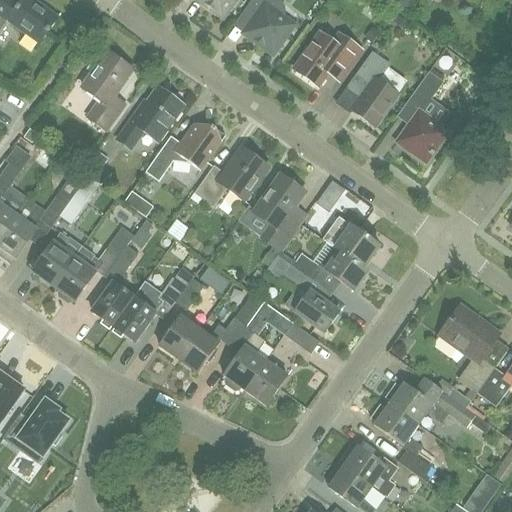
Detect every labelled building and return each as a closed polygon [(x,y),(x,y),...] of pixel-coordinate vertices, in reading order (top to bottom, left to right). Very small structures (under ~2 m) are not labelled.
[(0,0),(0,33),(8,22),(40,45),(59,18),(32,0),(22,0),(20,3),(15,0),(0,0)] [(195,0),(223,21),(237,0),(195,0)] [(280,0),(252,0),(241,17),(252,25),(244,36),(273,56),(296,24),(284,15),(285,10),(280,2),(280,0)] [(339,82),(345,74),(361,52),(339,36),(333,44),(320,35),(294,71),(318,88),(328,74),(339,82)] [(361,99),(352,112),(375,129),(398,96),(376,81),(388,64),(372,53),(346,91),(357,99),(358,97),(361,99)] [(133,71),(128,67),(110,54),(84,90),(101,102),(88,119),(107,133),(126,105),(115,96),(133,71)] [(444,84),(430,74),(411,99),(425,110),(444,84)] [(118,141),(128,148),(131,150),(143,134),(157,143),(182,108),(157,90),(142,111),(140,110),(127,128),(118,141)] [(439,125),(423,114),(419,111),(396,144),(426,166),(450,133),(449,133),(458,120),(448,113),(439,125)] [(171,138),(145,174),(158,184),(172,164),(192,167),(200,173),(225,138),(213,129),(192,128),(180,145),(171,138)] [(32,145),(38,136),(30,130),(24,139),(32,145)] [(214,167),(193,195),(213,209),(227,191),(242,202),(267,168),(243,150),(225,175),(214,167)] [(88,178),(100,187),(109,175),(101,170),(109,161),(98,152),(82,174),(88,178)] [(0,178),(0,192),(5,195),(10,188),(21,173),(10,165),(0,178)] [(261,239),(280,253),(307,217),(295,208),(305,195),(281,177),(254,214),(271,226),(261,239)] [(60,218),(61,218),(73,227),(100,187),(88,178),(72,200),(60,218)] [(72,200),(60,192),(46,213),(40,220),(40,221),(52,229),(60,218),(72,200)] [(153,220),(159,208),(136,194),(129,206),(153,220)] [(0,241),(23,208),(5,195),(0,201),(0,241)] [(18,261),(31,242),(39,232),(35,229),(40,221),(40,220),(23,208),(0,241),(0,255),(14,265),(17,261),(18,261)] [(324,242),(339,253),(363,270),(379,248),(351,228),(340,220),(324,242)] [(138,245),(150,251),(159,233),(146,227),(138,245)] [(122,229),(99,262),(95,259),(88,269),(75,259),(54,288),(60,292),(58,294),(59,299),(68,305),(72,304),(74,302),(76,303),(97,274),(105,280),(128,248),(135,238),(122,229)] [(54,288),(75,259),(62,250),(69,240),(61,234),(34,273),(54,288)] [(128,248),(105,280),(113,286),(93,314),(114,330),(136,298),(128,292),(122,288),(129,278),(124,274),(138,255),(128,248)] [(353,293),(368,273),(363,270),(339,253),(325,273),(353,293)] [(277,256),(312,282),(321,269),(301,254),(292,266),(277,256)] [(285,306),(315,328),(324,335),(339,314),(310,293),(312,290),(308,288),(312,282),(277,256),(267,270),(296,292),(285,306)] [(205,282),(228,297),(235,286),(212,271),(205,282)] [(186,289),(184,288),(173,279),(159,298),(158,298),(150,309),(136,298),(114,330),(135,345),(155,316),(162,321),(175,304),(186,289)] [(193,279),(186,289),(175,304),(186,313),(204,287),(193,279)] [(252,295),(235,320),(246,328),(245,330),(246,330),(265,304),(252,295)] [(238,394),(241,390),(246,393),(267,363),(256,355),(265,342),(258,337),(275,312),(265,304),(246,330),(253,335),(224,377),(227,380),(224,384),(225,385),(237,394),(238,394)] [(483,360),(497,341),(500,335),(486,325),(486,326),(474,318),(475,317),(461,307),(440,337),(472,361),(458,380),(478,394),(496,369),(483,360)] [(160,347),(179,361),(200,332),(181,318),(160,347)] [(312,354),(319,343),(292,324),(284,335),(312,354)] [(200,332),(179,361),(198,375),(207,363),(210,364),(217,353),(215,351),(228,333),(219,326),(210,339),(200,332)] [(267,363),(246,393),(266,408),(288,378),(267,363)] [(496,369),(478,394),(497,407),(511,385),(511,371),(507,378),(496,369)] [(0,424),(23,391),(20,389),(23,386),(13,379),(11,383),(1,375),(0,375),(0,424)] [(418,427),(427,414),(442,425),(449,416),(467,429),(471,424),(475,418),(423,381),(415,392),(404,384),(400,389),(396,385),(385,399),(390,403),(388,405),(418,427)] [(45,402),(31,422),(27,428),(18,421),(4,440),(38,464),(52,444),(55,447),(62,437),(59,435),(68,422),(57,414),(59,411),(45,402)] [(423,447),(410,437),(418,427),(388,405),(386,409),(381,405),(371,419),(376,423),(374,426),(403,447),(403,448),(407,452),(400,463),(427,483),(435,472),(415,458),(423,447)] [(490,429),(475,418),(471,424),(486,435),(490,429)] [(339,466),(384,498),(394,485),(389,482),(397,470),(383,460),(379,465),(357,449),(355,451),(351,448),(339,466)] [(0,460),(0,491),(13,503),(28,485),(0,460)] [(328,488),(357,509),(357,508),(362,511),(374,511),(384,498),(339,466),(326,483),(330,486),(328,488)] [(473,511),(489,511),(493,509),(481,499),(472,510),(473,511)]
